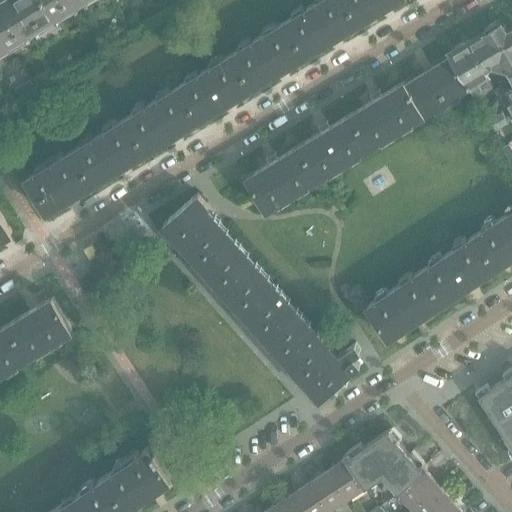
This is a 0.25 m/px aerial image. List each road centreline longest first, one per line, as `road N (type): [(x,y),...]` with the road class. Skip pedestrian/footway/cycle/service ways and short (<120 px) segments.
road 1 (residential): [(461,0),(0,283)]
road 2 (residential): [(193,511),(393,379)]
road 3 (residential): [(393,379),(511,510)]
road 4 (residential): [(393,379),(511,303)]
